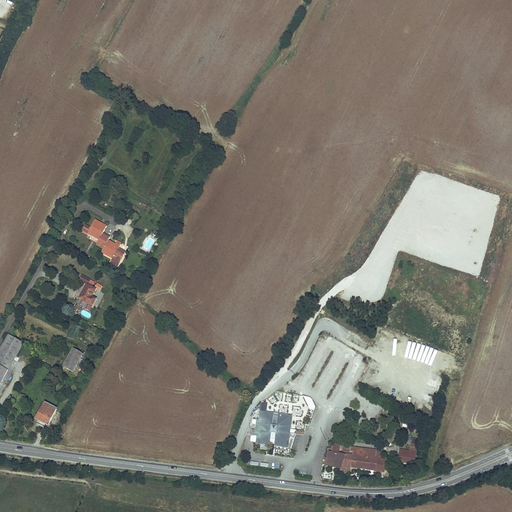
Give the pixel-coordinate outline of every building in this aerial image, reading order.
[(97,245),(101,247),(107,236),(103,234),(107,227),(95,220),(91,228),(85,225),(82,230),(95,237),(96,236),(100,238),(100,240),(97,245)] [(110,237),(107,236),(101,247),(104,249),(103,251),(108,254),(107,256),(113,259),(112,261),(119,265),(125,254),(122,253),(123,251),(119,249),(121,243),(117,241),(116,244),(109,241),(110,237)] [(87,285),(89,285),(92,280),(83,275),(80,280),(87,285)] [(89,285),(87,285),(83,292),(84,293),(80,299),(89,304),(97,290),(89,285)] [(10,336),(0,353),(0,385),(2,382),(23,344),(10,336)] [(336,398),(348,372),(339,368),(347,352),(333,345),(331,351),(325,349),(307,388),(316,393),(318,390),(336,398)] [(80,353),(73,349),(63,367),(73,373),(83,355),(80,353)] [(372,361),(369,367),(381,371),(383,365),(372,361)] [(310,405),(303,423),(307,425),(317,400),(305,396),(303,402),(310,405)] [(45,404),(38,418),(45,421),(43,424),(49,426),(57,410),(45,404)] [(259,437),(258,444),(289,448),(294,416),(264,412),(263,420),(258,420),(256,436),(259,437)] [(418,446),(413,446),(412,452),(411,452),(411,454),(410,457),(400,455),(399,461),(416,464),(418,446)] [(338,455),(330,452),(328,459),(344,463),(342,470),(340,474),(349,477),(351,468),(384,473),(386,460),(376,458),(376,450),(351,447),(350,452),(354,452),(353,456),(347,455),(338,453),(338,455)] [(344,463),(328,459),(326,466),(342,470),(344,463)]
